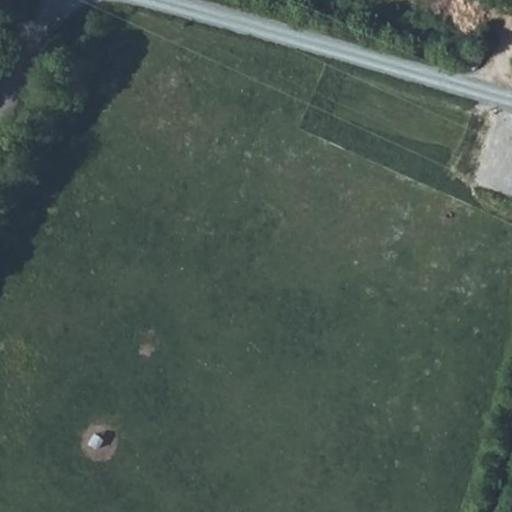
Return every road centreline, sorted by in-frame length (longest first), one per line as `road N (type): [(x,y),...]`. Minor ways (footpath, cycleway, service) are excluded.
road 1 (unclassified): [(511,100),(150,0)]
road 2 (tertiary): [(0,120),(60,0)]
